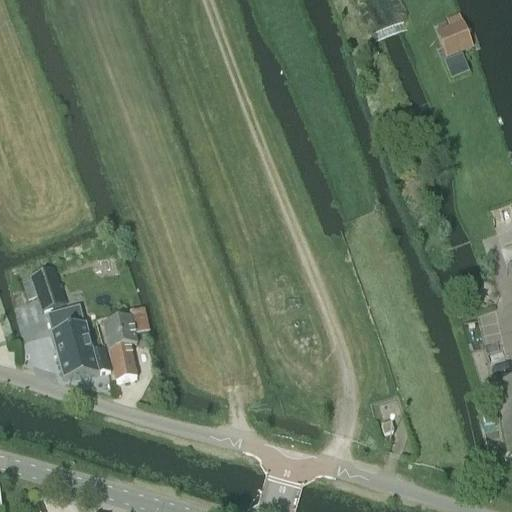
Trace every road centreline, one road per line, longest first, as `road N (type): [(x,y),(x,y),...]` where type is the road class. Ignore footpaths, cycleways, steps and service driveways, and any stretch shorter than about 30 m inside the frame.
road 1 (unclassified): [(0,373),(289,458)]
road 2 (unclassified): [(289,458),(457,511)]
road 3 (tertiary): [(0,464),(167,511)]
